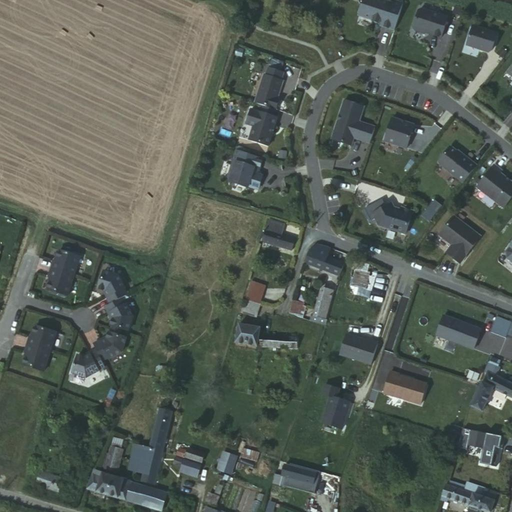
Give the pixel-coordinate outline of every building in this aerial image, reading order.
[(393,30),(402,3),(392,0),(391,0),(391,2),(383,0),(360,0),(360,2),(361,5),(358,12),(361,16),(371,20),(371,21),(378,23),(378,25),(393,30)] [(447,18),(421,10),(418,11),(413,27),(414,31),(424,34),(425,31),(429,33),(428,34),(441,38),(447,18)] [(491,51),(496,34),(472,26),(466,45),(488,52),(491,51)] [(263,75),(254,103),(263,106),(275,110),(279,99),(277,98),(280,88),(279,88),(282,80),(280,80),(283,73),(268,68),(265,76),(263,75)] [(364,103),(345,96),(333,135),(352,141),(355,132),(358,133),(357,135),(371,139),(376,124),(363,119),(362,121),(359,120),(364,103)] [(275,110),(263,106),(261,113),(273,117),(275,110)] [(249,140),(268,146),(277,118),(273,117),(261,113),(250,109),(246,124),(253,126),(249,140)] [(415,121),(393,114),(385,137),(407,144),(415,121)] [(407,148),(420,153),(426,137),(413,132),(407,148)] [(463,183),(476,166),(462,155),(461,156),(450,147),(439,161),(439,164),(463,183)] [(236,149),(227,177),(229,181),(247,186),(248,185),(254,187),(256,182),(258,183),(261,174),(256,173),(262,157),(236,149)] [(501,172),(494,166),(477,188),(503,208),(511,196),(511,183),(500,174),(501,172)] [(428,206),(436,213),(441,207),(433,201),(428,206)] [(379,225),(405,234),(413,212),(401,208),(401,210),(394,208),(391,204),(372,214),(379,225)] [(428,223),(433,217),(425,210),(421,216),(428,223)] [(460,263),(480,236),(454,216),(439,235),(452,245),(446,252),(460,263)] [(276,222),(268,219),(261,243),(288,251),(292,238),(273,233),(276,222)] [(51,263),(48,271),(72,278),(78,258),(57,252),(54,260),(55,261),(54,264),(51,263)] [(341,263),(309,252),(308,252),(305,262),(337,274),(341,263)] [(354,270),(350,293),(370,297),(375,274),(354,270)] [(72,278),(48,271),(46,279),(50,280),(49,283),(47,283),(45,291),(66,297),(72,278)] [(123,289),(117,277),(102,273),(97,290),(104,292),(107,297),(105,298),(109,305),(120,299),(126,296),(122,290),(123,289)] [(251,283),(245,302),(260,305),(265,287),(251,283)] [(311,313),(309,321),(325,326),(328,318),(326,318),(334,291),(322,288),(314,314),(311,313)] [(120,299),(109,305),(104,308),(107,315),(109,315),(112,320),(109,327),(127,332),(131,318),(125,305),(124,306),(120,299)] [(245,302),(241,300),(238,312),(257,317),(260,305),(245,302)] [(289,313),(290,316),(299,317),(304,305),(292,302),(290,305),(289,309),(289,311),(289,313)] [(443,314),(436,335),(474,350),(482,328),(443,314)] [(506,338),(511,322),(511,321),(497,316),(490,332),(506,338)] [(260,330),(239,325),(234,344),(256,348),(260,330)] [(27,340),(25,347),(48,355),(54,335),(33,328),(31,337),(32,338),(31,341),(27,340)] [(100,343),(93,347),(95,352),(101,363),(108,359),(108,360),(121,354),(125,339),(107,334),(105,341),(100,344),(100,343)] [(299,340),(261,335),(259,345),(297,350),(299,340)] [(370,365),(377,344),(368,341),(368,342),(346,335),(339,355),(370,365)] [(22,355),(26,356),(25,360),(24,359),(21,368),(42,374),(48,355),(25,347),(22,355)] [(101,363),(95,352),(88,356),(89,357),(84,360),(77,358),(72,375),(86,379),(98,373),(98,371),(104,368),(101,363)] [(488,373),(497,378),(501,368),(499,368),(501,361),(491,357),(486,372),(488,373)] [(511,398),(511,385),(497,378),(488,373),(487,377),(472,407),(481,412),(493,390),(511,398)] [(383,394),(418,409),(426,389),(398,378),(399,377),(391,374),(383,394)] [(17,389),(20,380),(9,377),(6,385),(17,389)] [(329,395),(319,420),(339,428),(349,402),(336,397),(339,388),(325,382),(321,392),(329,395)] [(17,389),(6,385),(6,386),(2,397),(0,401),(0,406),(9,410),(17,389)] [(44,389),(35,386),(32,393),(41,396),(44,389)] [(296,412),(299,406),(292,404),(291,410),(296,412)] [(159,409),(150,446),(161,449),(161,451),(171,412),(159,409)] [(116,440),(114,449),(124,452),(126,443),(116,440)] [(161,449),(150,446),(139,444),(136,456),(134,461),(146,464),(144,471),(142,479),(153,483),(161,451),(161,449)] [(185,450),(179,447),(176,456),(183,458),(185,450)] [(124,452),(114,449),(112,454),(109,454),(104,472),(120,475),(126,453),(124,452)] [(203,457),(188,451),(186,457),(201,462),(203,457)] [(257,456),(253,455),(248,453),(247,459),(255,461),(257,456)] [(353,472),(394,479),(395,465),(386,464),(386,458),(356,454),(353,472)] [(182,468),(184,463),(175,459),(172,465),(182,468)] [(462,462),(456,459),(453,469),(459,472),(462,462)] [(34,460),(31,468),(40,471),(42,466),(43,463),(34,460)] [(146,464),(134,461),(132,469),(144,471),(146,464)] [(184,462),(184,463),(182,468),(181,471),(198,477),(202,469),(184,462)] [(287,464),(286,467),(317,475),(317,473),(287,464)] [(286,467),(280,465),(276,475),(283,477),(286,467)] [(317,475),(286,467),(283,477),(313,486),(317,475)] [(47,473),(40,471),(34,486),(60,495),(61,493),(63,487),(65,480),(47,473)] [(351,472),(349,483),(355,485),(398,493),(401,480),(394,479),(353,472),(351,472)] [(124,482),(94,473),(88,491),(118,500),(124,482)] [(313,486),(283,477),(282,482),(313,490),(313,486)] [(450,485),(464,490),(465,487),(451,481),(450,485)] [(160,511),(165,495),(124,482),(118,500),(160,511)] [(483,496),(486,489),(467,482),(465,487),(464,490),(475,494),(483,496)] [(475,494),(464,490),(450,485),(445,499),(470,507),(471,508),(475,494)] [(475,494),(471,508),(479,510),(477,511),(480,511),(481,511),(483,511),(490,511),(493,506),(501,509),(503,502),(507,503),(509,497),(496,492),(486,489),(483,496),(475,494)] [(418,504),(415,511),(434,511),(437,502),(422,498),(420,505),(418,504)]
